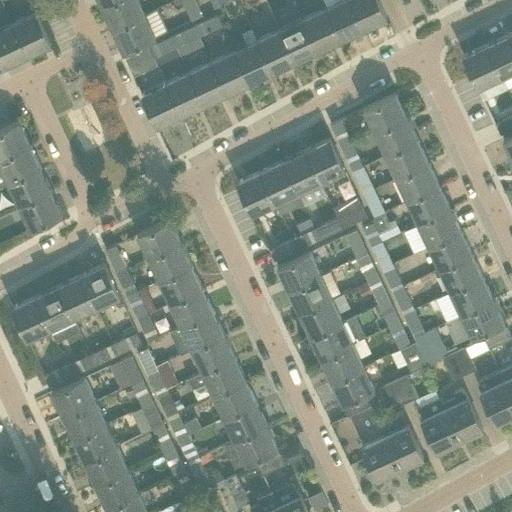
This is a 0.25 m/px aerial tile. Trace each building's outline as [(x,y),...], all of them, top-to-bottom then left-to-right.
[(107,0),(100,4),(111,26),(143,11),(137,0),(107,0)] [(183,0),(191,17),(201,13),(194,0),(183,0)] [(349,0),(336,0),(324,6),(339,37),(362,26),(349,0)] [(378,0),(349,0),(362,26),(386,15),(378,0)] [(324,6),(302,16),(316,48),(339,37),(324,6)] [(35,10),(11,21),(27,53),(50,42),(35,10)] [(111,26),(122,50),(154,35),(143,11),(111,26)] [(198,33),(199,32),(221,22),(217,13),(194,24),(198,33)] [(302,16),(279,27),(293,58),(316,48),(302,16)] [(0,26),(0,56),(4,64),(27,53),(11,21),(0,26)] [(194,24),(171,34),(175,43),(198,33),(194,24)] [(256,37),(270,69),(293,58),(279,27),(256,37)] [(486,42),(501,73),(511,68),(511,37),(509,31),(486,42)] [(175,43),(171,34),(148,45),(152,54),(175,43)] [(233,48),(248,80),(270,69),(256,37),(233,48)] [(463,53),(478,84),(501,73),(486,42),(463,53)] [(148,45),(124,56),(129,65),(132,73),(156,62),(152,54),(148,45)] [(210,59),(225,90),(248,80),(233,48),(210,59)] [(202,101),(225,90),(210,59),(187,69),(202,101)] [(179,112),(202,101),(187,69),(164,80),(179,112)] [(164,80),(142,91),(141,91),(155,123),(179,112),(164,80)] [(374,129),(406,114),(395,90),(363,105),(374,129)] [(511,112),(495,120),(500,130),(511,124),(511,112)] [(374,129),(385,152),(417,137),(406,114),(374,129)] [(340,116),(330,121),(341,145),(351,140),(340,116)] [(0,126),(0,155),(29,142),(18,118),(0,126)] [(511,132),(503,137),(511,156),(511,132)] [(305,146),(320,178),(344,167),(328,135),(305,146)] [(385,152),(396,174),(428,159),(417,137),(385,152)] [(341,145),(352,167),(362,163),(351,140),(341,145)] [(29,142),(0,155),(0,183),(8,180),(40,165),(29,142)] [(282,157),(298,189),(320,178),(305,146),(282,157)] [(298,189),(282,157),(260,167),(275,200),(298,189)] [(407,197),(439,182),(428,159),(396,174),(407,197)] [(352,167),(363,190),(373,185),(362,163),(352,167)] [(40,165),(8,180),(18,203),(51,188),(40,165)] [(251,211),(275,200),(260,167),(236,179),(251,211)] [(418,220),(450,205),(439,182),(407,197),(418,220)] [(373,185),(363,190),(374,213),(384,208),(373,185)] [(62,211),(51,188),(18,203),(29,226),(62,211)] [(366,213),(361,203),(337,214),(342,224),(366,213)] [(428,243),(460,228),(450,205),(418,220),(428,243)] [(320,235),(342,224),(337,214),(315,225),(320,235)] [(169,216),(136,232),(148,255),(180,240),(169,216)] [(394,217),(374,226),(371,219),(361,223),(370,243),(380,238),(380,239),(400,229),(394,217)] [(292,236),(297,246),(320,235),(315,225),(292,236)] [(355,226),(344,231),(356,255),(367,250),(355,226)] [(428,243),(439,266),(471,250),(460,228),(428,243)] [(292,236),(269,247),(274,257),(297,246),(292,236)] [(370,243),(381,265),(391,261),(380,239),(380,238),(370,243)] [(158,278),(191,262),(180,240),(148,255),(158,278)] [(114,242),(104,246),(115,269),(125,264),(114,242)] [(309,248),(277,264),(288,287),(321,272),(309,248)] [(366,277),(377,272),(367,250),(356,255),(361,266),(366,277)] [(439,266),(450,288),(482,273),(471,250),(439,266)] [(103,260),(80,271),(95,304),(119,292),(103,260)] [(381,265),(392,288),(402,284),(391,261),(381,265)] [(169,301),(202,285),(191,262),(158,278),(169,301)] [(136,287),(125,264),(115,269),(126,292),(136,287)] [(80,271),(57,282),(72,314),(95,304),(80,271)] [(321,272),(288,287),(299,310),(331,294),(321,272)] [(367,279),(368,280),(372,288),(372,289),(377,299),(388,294),(377,272),(366,277),(367,279)] [(450,288),(461,311),(493,296),(482,273),(450,288)] [(372,288),(368,280),(358,284),(363,294),(372,289),(372,288)] [(57,282),(34,293),(49,325),(72,314),(57,282)] [(403,311),(413,306),(402,284),(392,288),(403,311)] [(202,285),(169,301),(180,323),(213,308),(202,285)] [(146,310),(136,287),(126,292),(136,315),(146,310)] [(25,337),(26,336),(49,325),(34,293),(10,304),(25,337)] [(331,294),(299,310),(310,333),(342,317),(331,294)] [(399,318),(388,294),(377,299),(388,323),(399,318)] [(493,296),(461,311),(472,335),(504,320),(493,296)] [(414,334),(423,329),(413,306),(403,311),(414,334)] [(213,308),(180,323),(191,346),(223,331),(213,308)] [(157,332),(146,310),(136,315),(147,336),(157,332)] [(353,340),(342,317),(310,333),(321,355),(353,340)] [(388,323),(393,333),(396,340),(399,346),(410,341),(399,318),(388,323)] [(483,336),(489,347),(511,335),(506,325),(483,336)] [(136,329),(112,340),(117,350),(141,339),(136,329)] [(414,334),(416,338),(420,347),(427,361),(437,357),(424,330),(423,329),(414,334)] [(234,354),(223,331),(191,346),(191,347),(202,369),(234,354)] [(396,340),(393,333),(386,336),(389,343),(396,340)] [(420,347),(416,338),(410,341),(399,346),(410,369),(427,361),(420,347)] [(112,340),(89,351),(94,361),(117,350),(112,340)] [(331,378),(364,363),(353,340),(321,355),(331,378)] [(146,371),(157,366),(146,343),(135,348),(146,371)] [(465,372),(475,367),(465,344),(454,349),(465,372)] [(442,355),(453,377),(465,372),(454,349),(442,355)] [(94,361),(89,351),(66,362),(71,372),(94,361)] [(131,379),(140,375),(129,351),(119,356),(121,358),(131,379)] [(213,392),(245,376),(234,354),(202,369),(202,370),(188,376),(193,386),(207,380),(213,392)] [(364,363),(331,378),(343,402),(365,391),(375,386),(371,377),(380,372),(374,358),(364,363)] [(66,362),(44,373),(43,373),(48,383),(71,372),(66,362)] [(511,362),(499,368),(503,377),(511,395),(511,362)] [(157,366),(146,371),(157,395),(168,390),(166,386),(157,366)] [(479,383),(481,388),(496,420),(511,412),(511,395),(503,377),(499,368),(480,377),(479,383)] [(406,400),(416,395),(406,372),(395,377),(406,400)] [(50,389),(61,412),(94,397),(83,373),(50,389)] [(131,381),(141,402),(151,398),(140,375),(131,379),(131,381)] [(224,415),(256,399),(245,376),(213,392),(224,415)] [(384,382),(394,405),(406,400),(395,377),(384,382)] [(442,400),(444,404),(460,438),(466,435),(468,438),(478,433),(477,429),(483,427),(474,409),(467,394),(465,390),(460,387),(453,390),(455,394),(442,400)] [(168,418),(179,413),(168,390),(157,395),(168,418)] [(370,403),(365,391),(343,402),(342,402),(348,414),(370,403)] [(419,404),(422,415),(421,415),(437,449),(460,438),(442,400),(440,394),(419,404)] [(61,412),(72,435),(105,420),(94,397),(61,412)] [(142,405),(152,425),(162,421),(151,398),(141,402),(142,405)] [(224,415),(235,437),(267,422),(256,399),(224,415)] [(179,440),(189,435),(179,413),(168,418),(179,440)] [(72,435),(83,458),(116,442),(105,420),(72,435)] [(152,425),(153,426),(163,448),(173,444),(162,421),(152,425)] [(278,445),(267,422),(235,437),(246,461),(278,445)] [(408,423),(385,433),(400,465),(423,455),(408,423)] [(378,476),(400,465),(385,433),(363,444),(378,476)] [(190,464),(200,459),(189,435),(179,440),(190,464)] [(83,458),(94,481),(127,465),(116,442),(83,458)] [(173,444),(163,448),(174,471),(183,467),(173,444)] [(258,462),(263,473),(286,462),(280,451),(258,462)] [(211,482),(200,459),(190,464),(201,487),(211,482)] [(127,465),(94,481),(105,504),(138,488),(127,465)] [(183,467),(174,471),(185,495),(194,490),(183,467)] [(236,472),(224,477),(226,480),(229,486),(238,505),(249,500),(236,472)] [(310,511),(301,492),(300,492),(293,478),(271,489),(278,503),(282,511),(310,511)] [(321,487),(307,494),(314,509),(328,502),(321,487)] [(148,511),(149,511),(138,488),(105,504),(108,511),(148,511)] [(271,490),(271,489),(257,496),(259,500),(249,505),(252,511),(282,511),(278,503),(271,490)] [(222,511),(217,500),(198,509),(199,511),(222,511)]
